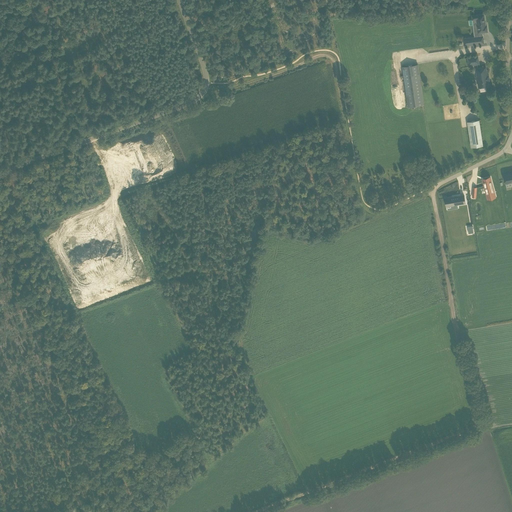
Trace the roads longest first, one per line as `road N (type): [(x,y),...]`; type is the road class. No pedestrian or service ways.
road 1 (track): [(437,185),(455,323),(483,425),(257,511)]
road 2 (unclassified): [(0,172),(202,93),(205,71),(178,0)]
road 3 (track): [(432,191),(382,213),(363,207),(329,57)]
road 4 (track): [(329,57),(202,93)]
